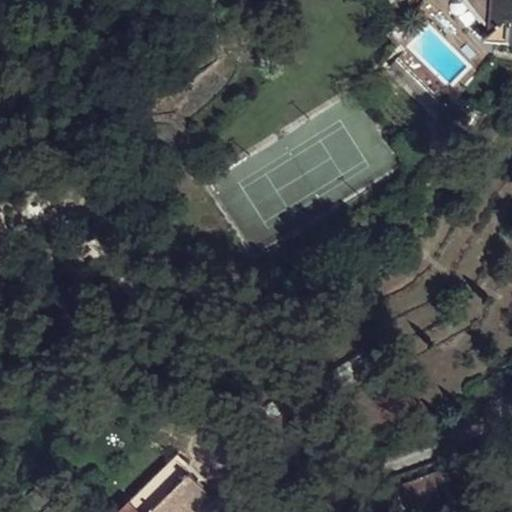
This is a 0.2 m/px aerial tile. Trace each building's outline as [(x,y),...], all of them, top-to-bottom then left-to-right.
[(475,0),(466,0),(490,30),(495,26),(475,0)] [(511,0),(475,0),(495,26),(490,30),(497,38),(511,38),(511,0)] [(490,30),(482,38),(497,38),(490,30)] [(397,59),(390,67),(439,116),(446,109),(397,59)] [(0,255),(9,253),(2,230),(0,230),(0,255)] [(174,457),(118,511),(191,511),(211,493),(174,457)]
